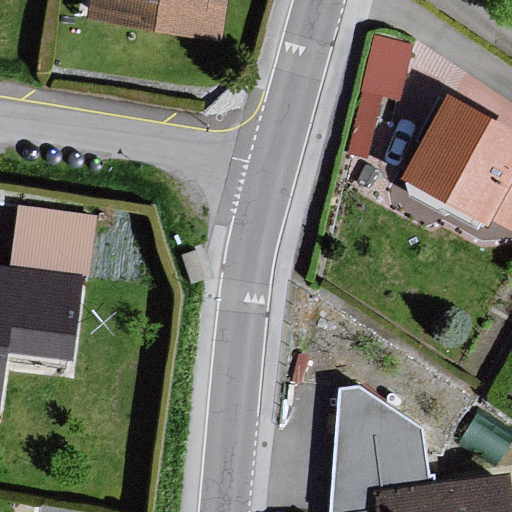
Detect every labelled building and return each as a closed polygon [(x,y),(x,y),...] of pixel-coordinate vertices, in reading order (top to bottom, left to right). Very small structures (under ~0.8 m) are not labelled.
[(90,0),(86,27),(220,50),(228,0),(90,0)] [(368,19),(351,137),(388,142),(405,24),(368,19)] [(511,139),(445,105),(402,186),(485,232),(493,227),(511,236),(511,139)] [(94,228),(16,216),(7,270),(0,268),(0,409),(9,354),(72,364),(94,228)] [(374,511),(372,499),(424,494),(419,431),(357,384),(337,384),(334,511),(374,511)] [(510,511),(507,486),(424,494),(372,499),(374,511),(510,511)]
